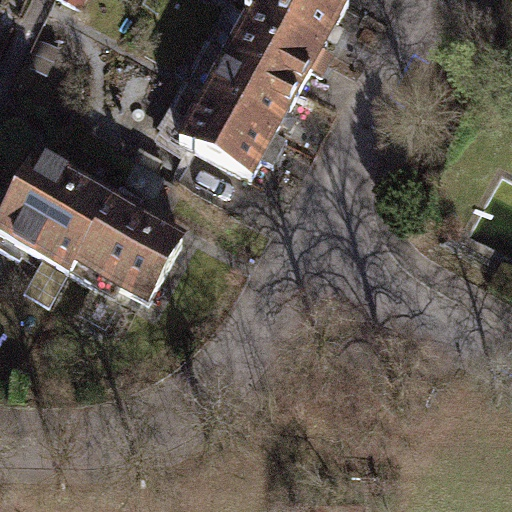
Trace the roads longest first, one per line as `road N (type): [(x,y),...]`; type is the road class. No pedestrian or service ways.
road 1 (residential): [(321,251),(263,355),(207,397),(56,439),(0,444)]
road 2 (residential): [(321,251),(457,0)]
